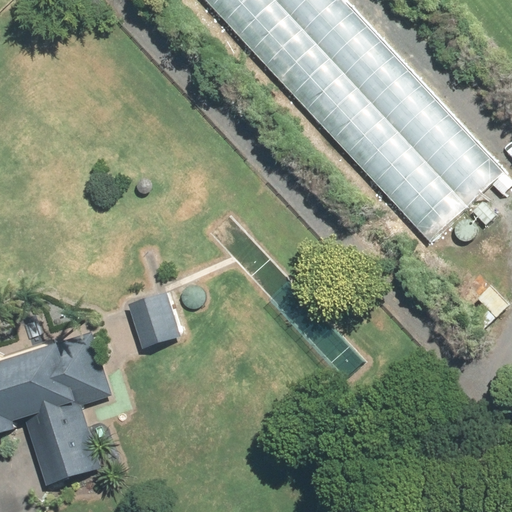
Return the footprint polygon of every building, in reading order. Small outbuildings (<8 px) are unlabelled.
[(194,0),(429,247),(511,169),(347,0),(194,0)] [(490,197),(472,213),(487,229),(505,213),(490,197)] [(488,291),(477,302),(481,306),(467,320),(481,335),(506,309),(488,291)] [(169,298),(121,311),(138,373),(186,360),(169,298)] [(92,350),(0,375),(0,444),(19,440),(37,500),(95,485),(76,414),(107,405),(92,350)]
